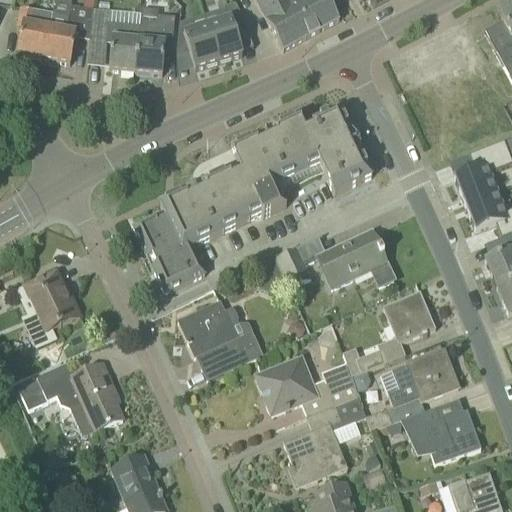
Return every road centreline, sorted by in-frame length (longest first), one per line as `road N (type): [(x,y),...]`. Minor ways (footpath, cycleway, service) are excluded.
road 1 (residential): [(511,429),(348,53)]
road 2 (residential): [(216,511),(64,189)]
road 3 (secondary): [(64,189),(348,53)]
